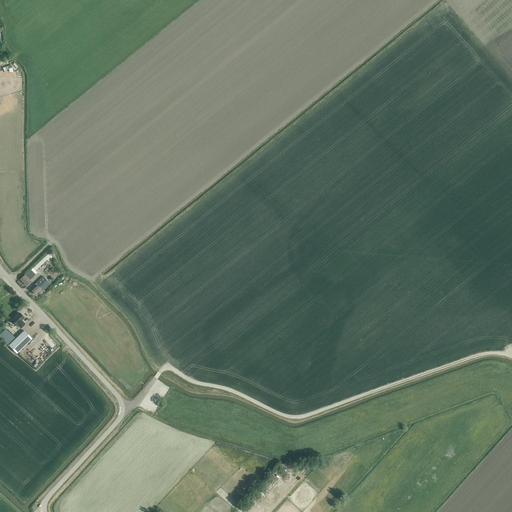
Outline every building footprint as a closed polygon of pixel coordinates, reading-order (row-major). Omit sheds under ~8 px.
[(20,280),(27,286),(31,281),(25,275),(20,280)] [(31,290),(36,295),(41,289),(43,291),(50,284),(43,277),(33,287),(34,288),(31,290)] [(11,321),(17,326),(17,325),(20,328),(25,324),(22,321),(24,318),(19,313),(11,321)] [(9,342),(15,336),(6,328),(1,334),(9,342)] [(24,330),(15,340),(22,348),(32,339),(24,330)]
